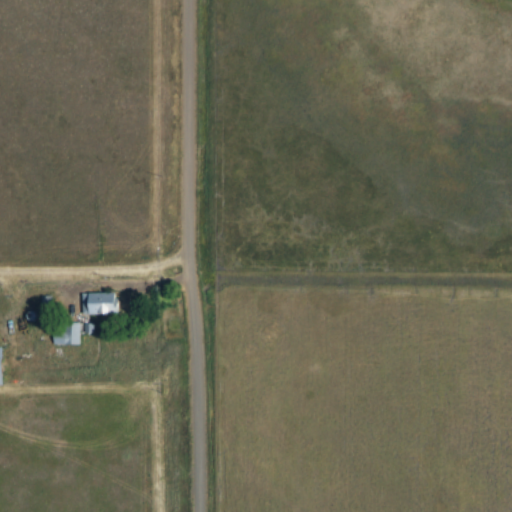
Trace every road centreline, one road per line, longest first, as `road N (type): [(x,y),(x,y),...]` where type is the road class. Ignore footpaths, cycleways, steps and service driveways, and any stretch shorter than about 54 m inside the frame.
road 1 (residential): [(207,511),(195,0)]
road 2 (track): [(196,233),(185,251),(149,266),(0,269)]
